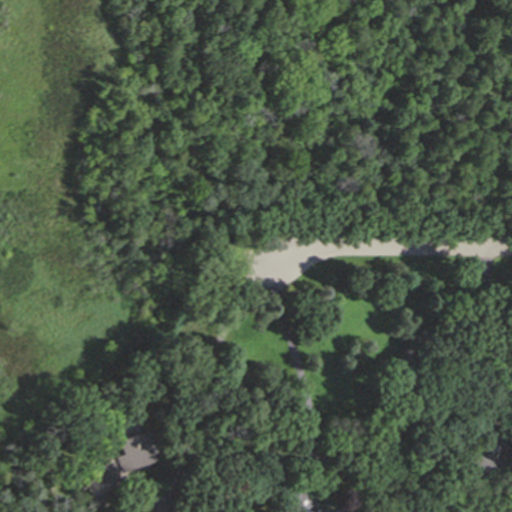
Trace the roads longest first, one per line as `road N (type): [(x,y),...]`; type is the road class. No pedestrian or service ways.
road 1 (residential): [(276,261),(233,298),(160,511)]
road 2 (residential): [(511,246),(331,246),(276,261)]
